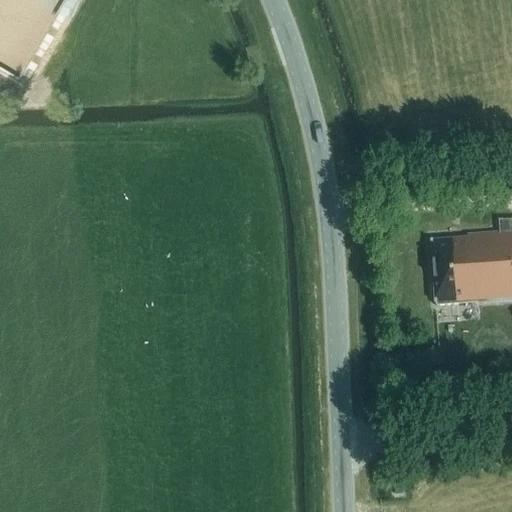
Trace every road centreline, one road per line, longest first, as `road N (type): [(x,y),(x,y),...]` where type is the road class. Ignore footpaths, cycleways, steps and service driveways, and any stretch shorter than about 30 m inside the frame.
road 1 (tertiary): [(343,511),(324,183),(301,80),(272,0)]
road 2 (track): [(511,204),(328,212)]
